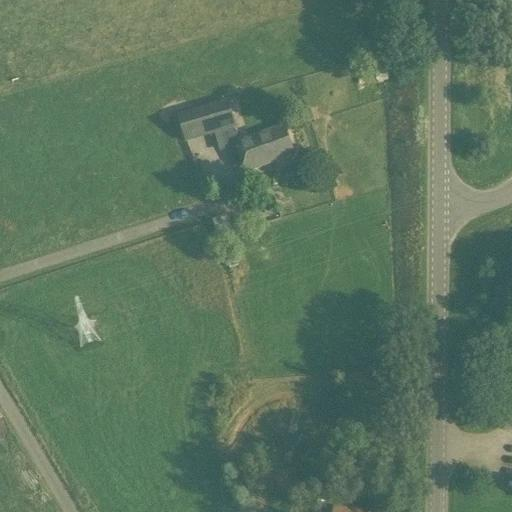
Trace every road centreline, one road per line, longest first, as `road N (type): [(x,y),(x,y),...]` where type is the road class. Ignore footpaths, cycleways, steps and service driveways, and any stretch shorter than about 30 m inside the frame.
road 1 (tertiary): [(435,511),(438,207)]
road 2 (tertiary): [(438,207),(440,0)]
road 3 (unclassified): [(68,511),(0,398)]
